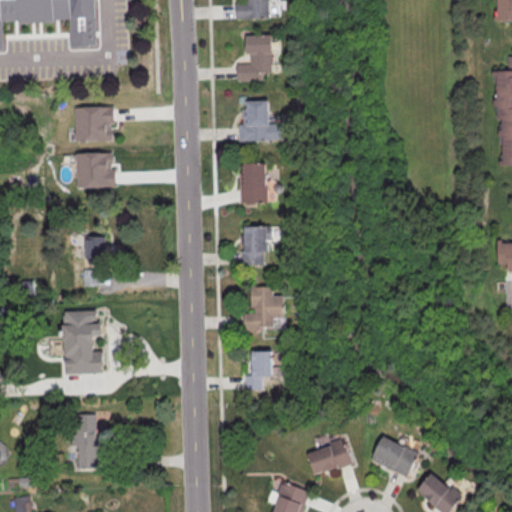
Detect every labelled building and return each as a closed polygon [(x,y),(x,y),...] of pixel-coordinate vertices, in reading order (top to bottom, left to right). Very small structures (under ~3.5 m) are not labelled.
[(0,0),(0,48),(2,48),(1,22),(66,20),(67,47),(94,46),(92,0),(0,0)] [(237,19),(270,18),(269,0),(237,0),(236,0),(237,19)] [(511,0),(494,0),(495,21),(511,20),(511,0)] [(273,34),(247,34),(247,63),(237,63),(237,80),(263,80),(263,71),(273,71),(273,34)] [(511,55),(506,56),(507,72),(494,72),(495,119),(500,119),(501,165),(511,165),(511,55)] [(270,100),(247,100),(247,120),(239,120),(239,140),(270,140),(270,100)] [(73,107),(111,106),(112,123),(108,123),(108,129),(110,129),(110,140),(73,141),(73,107)] [(74,153),(75,188),(113,187),(113,169),(110,169),(109,152),(74,153)] [(268,162),(241,162),(241,202),(268,202),(268,162)] [(243,225),(242,265),(268,265),(269,225),(243,225)] [(107,235),(85,235),(85,259),(107,259),(107,235)] [(509,271),(511,271),(511,241),(499,242),(499,262),(509,262),(509,271)] [(99,284),(99,271),(87,271),(88,284),(99,284)] [(246,286),(247,329),(274,329),(274,319),(284,318),(284,295),(274,295),(274,285),(246,286)] [(62,311),(64,375),(101,374),(99,325),(95,325),(94,310),(62,311)] [(273,350),(247,350),(247,390),(267,390),(267,381),(273,381),(273,350)] [(76,413),(95,413),(96,444),(94,444),(95,460),(95,467),(77,468),(77,445),(71,445),(71,433),(76,433),(76,413)] [(382,434),(418,451),(406,476),(370,458),(382,434)] [(317,476),(353,463),(343,438),(307,451),(317,476)] [(432,473),(449,487),(451,485),(463,494),(448,511),(440,511),(433,505),(434,503),(418,490),(432,473)] [(273,511),(302,511),(310,490),(283,481),(278,495),(272,493),(270,500),(277,502),(273,511)]
